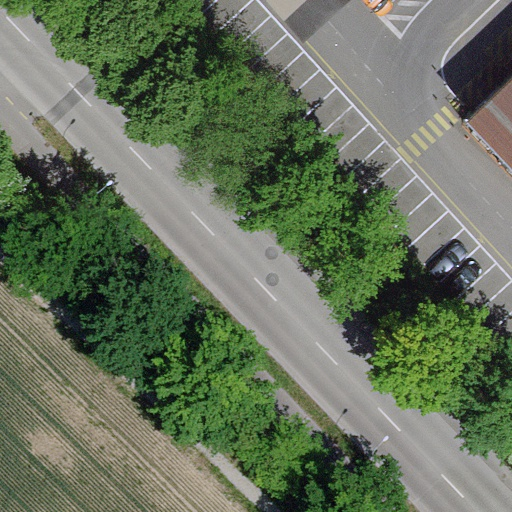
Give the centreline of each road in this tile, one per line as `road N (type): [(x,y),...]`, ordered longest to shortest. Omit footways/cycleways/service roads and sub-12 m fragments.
road 1 (tertiary): [(478,511),(12,20)]
road 2 (unknown): [(406,109),(507,0)]
